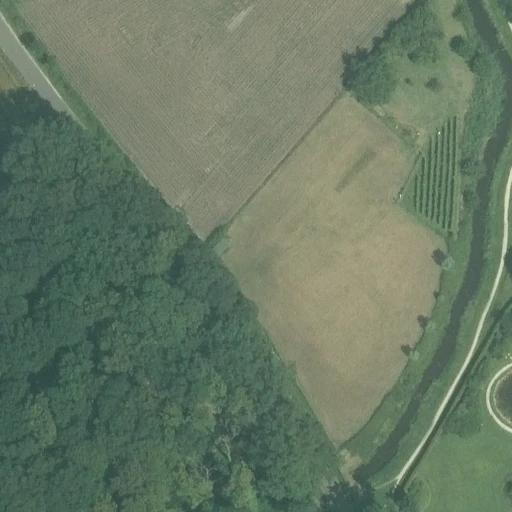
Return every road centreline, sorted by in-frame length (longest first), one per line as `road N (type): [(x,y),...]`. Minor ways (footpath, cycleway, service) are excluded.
road 1 (unclassified): [(342,511),(207,285),(0,28)]
road 2 (track): [(0,349),(88,145)]
